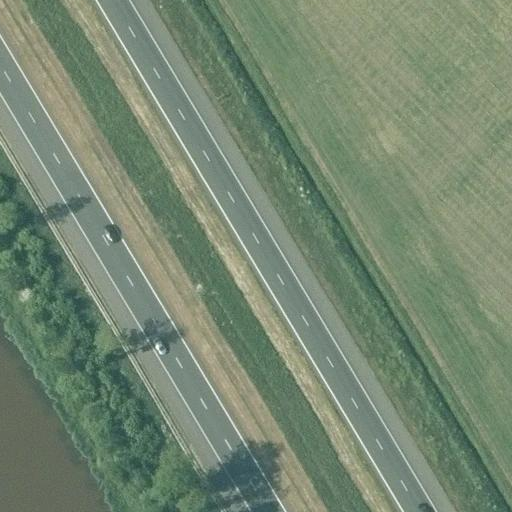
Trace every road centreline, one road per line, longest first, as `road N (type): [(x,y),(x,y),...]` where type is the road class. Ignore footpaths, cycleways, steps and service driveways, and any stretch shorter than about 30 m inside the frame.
road 1 (motorway): [(417,511),(111,0)]
road 2 (motorway): [(0,68),(265,511)]
